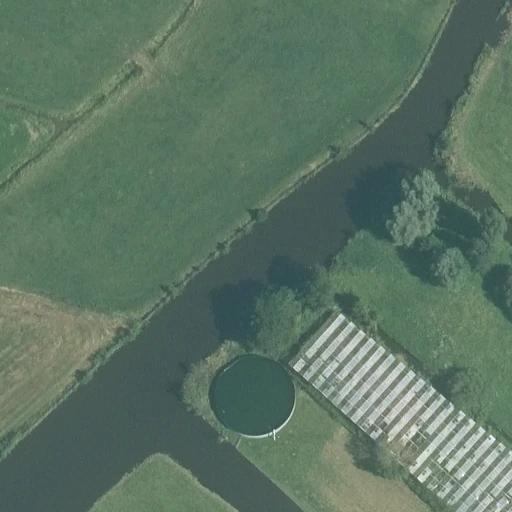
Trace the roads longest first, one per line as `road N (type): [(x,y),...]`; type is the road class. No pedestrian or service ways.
road 1 (track): [(0,419),(119,316),(357,85),(394,0)]
road 2 (track): [(128,307),(0,265)]
